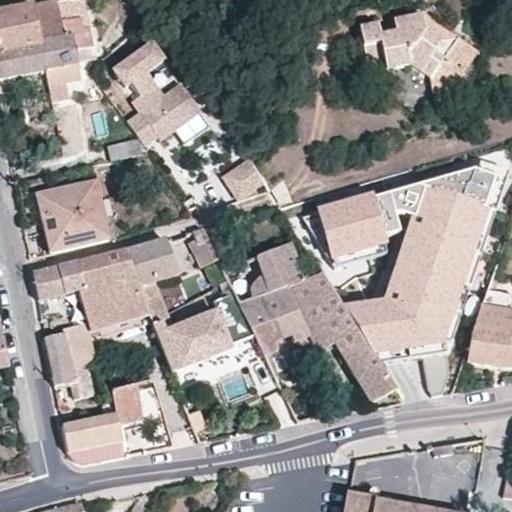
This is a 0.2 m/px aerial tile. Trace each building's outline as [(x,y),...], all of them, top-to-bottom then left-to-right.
[(0,76),(44,68),(39,42),(65,35),(60,19),(55,0),(51,0),(0,10),(0,76)] [(60,19),(65,35),(88,30),(87,23),(78,24),(77,16),(60,19)] [(443,61),(458,40),(423,16),(392,22),(395,34),(380,37),(378,25),(359,29),(366,63),(383,59),(385,72),(410,67),(430,81),(433,104),(445,103),(464,75),(443,61)] [(88,30),(65,35),(39,42),(44,68),(47,84),(81,77),(78,62),(76,47),(91,44),(88,30)] [(478,54),(458,40),(443,61),(464,75),(478,54)] [(76,47),(78,62),(94,59),(91,44),(76,47)] [(160,142),(200,114),(180,86),(162,99),(145,74),(162,62),(151,46),(114,72),(125,89),(130,86),(139,99),(132,103),(141,115),(127,124),(144,148),(157,138),(160,142)] [(140,158),(138,142),(110,147),(112,162),(140,158)] [(221,179),(236,203),(263,186),(248,162),(221,179)] [(480,164),(477,173),(495,179),(474,243),(471,242),(461,272),(464,273),(443,334),(445,346),(449,345),(507,173),(480,164)] [(341,308),(379,367),(423,361),(428,392),(431,400),(443,398),(450,376),(445,346),(443,334),(464,273),(461,272),(471,242),(474,243),(495,179),(477,173),(470,170),(422,185),(419,193),(407,189),(317,216),(332,266),(347,261),(345,254),(381,244),(379,238),(397,233),(396,230),(400,228),(406,230),(382,301),(341,308)] [(108,238),(94,182),(43,193),(51,228),(42,230),(46,250),(108,238)] [(422,185),(407,189),(419,193),(422,185)] [(43,193),(34,194),(42,230),(51,228),(43,193)] [(511,240),(511,210),(503,238),(511,240)] [(197,243),(206,239),(201,227),(190,229),(195,240),(197,243)] [(166,317),(152,281),(179,274),(162,237),(120,249),(146,314),(150,324),(166,317)] [(201,268),(217,261),(206,239),(197,243),(195,240),(189,243),(201,268)] [(383,250),(381,244),(345,254),(347,261),(383,250)] [(286,291),(308,283),(290,246),(255,259),(262,279),(259,280),(253,286),(251,294),(252,300),(238,305),(264,357),(278,351),(275,345),(290,338),(293,345),(308,338),(286,291)] [(87,324),(89,330),(146,314),(120,249),(76,260),(87,289),(78,291),(87,324)] [(31,271),(36,298),(76,290),(78,291),(87,289),(76,260),(31,271)] [(286,291),(308,338),(316,356),(333,345),(369,406),(395,392),(379,367),(341,308),(321,277),(308,283),(286,291)] [(483,298),(489,300),(493,290),(486,288),(483,298)] [(511,299),(511,295),(493,290),(489,300),(483,298),(479,310),(508,313),(511,299)] [(511,313),(508,313),(479,310),(470,336),(467,361),(490,365),(494,337),(508,339),(508,341),(511,341),(511,339),(511,313)] [(187,323),(185,316),(168,322),(166,317),(150,324),(169,373),(229,350),(215,312),(187,323)] [(64,328),(65,333),(73,371),(88,369),(93,368),(97,367),(89,330),(87,324),(64,328)] [(65,333),(44,337),(53,388),(70,385),(73,399),(94,394),(88,369),(73,371),(65,333)] [(508,363),(506,363),(508,341),(508,339),(494,337),(490,365),(493,365),(502,366),(507,367),(508,363)] [(148,381),(134,384),(142,424),(161,419),(148,381)] [(117,429),(142,424),(134,384),(109,390),(115,417),(117,429)] [(117,429),(115,417),(86,423),(90,446),(119,441),(119,440),(117,429)] [(90,446),(86,423),(62,427),(66,452),(90,446)] [(167,449),(164,440),(146,443),(147,453),(167,449)] [(90,446),(93,460),(121,454),(119,441),(90,446)] [(93,460),(90,446),(66,452),(79,463),(93,460)] [(454,455),(452,446),(432,449),(434,458),(454,455)] [(511,500),(511,479),(506,479),(503,499),(511,500)] [(409,511),(373,505),(374,500),(346,495),(343,511),(409,511)]
